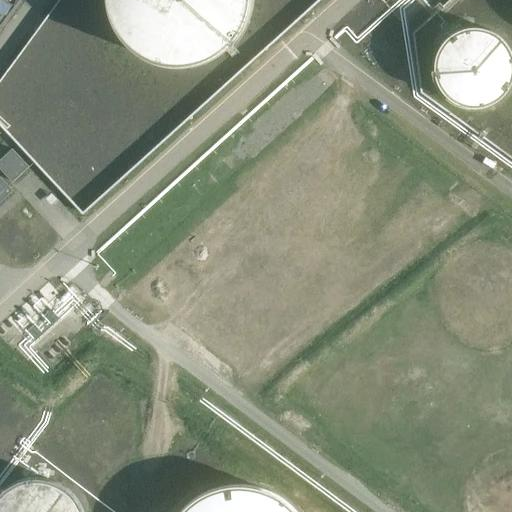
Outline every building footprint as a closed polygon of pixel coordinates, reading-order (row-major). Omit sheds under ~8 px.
[(107,0),(109,8),(113,22),(122,36),(130,45),(142,54),(155,60),(172,64),(191,63),(207,59),(223,50),(235,37),(246,20),(251,2),(250,0),(107,0)] [(511,50),(510,48),(509,44),(506,41),(504,39),(501,36),(498,34),(495,32),(492,30),(489,29),(485,28),(481,27),(478,27),(474,27),(470,27),(467,27),(463,28),(460,29),(456,31),(453,33),(450,35),(447,37),(445,40),(443,43),(440,46),(439,49),(437,52),(436,56),(435,60),(435,63),(435,67),(435,70),(435,74),(436,78),(437,81),(439,85),(440,88),(442,91),(445,94),(447,96),(450,99),(453,101),(456,103),(460,104),(463,105),(467,106),(470,107),(474,107),(478,107),(481,107),(485,106),(488,105),(492,103),(495,102),(498,100),(501,98),(504,95),(506,92),(509,89),(510,86),(511,83),(511,50)] [(28,166),(12,149),(0,160),(0,168),(12,182),(28,166)] [(0,201),(12,190),(9,186),(0,177),(0,201)] [(511,511),(511,450),(511,451),(508,451),(505,452),(501,453),(497,454),(494,456),(491,458),(487,460),(484,462),(482,464),(479,467),(477,470),(474,473),(472,476),(471,480),(469,483),(468,487),(467,490),(466,494),(466,498),(466,502),(466,505),(466,509),(466,511),(511,511)] [(85,511),(84,510),(83,507),(81,503),(80,500),(78,497),(75,494),(73,492),(70,489),(67,487),(64,485),(61,483),(58,481),(54,480),(51,479),(47,478),(44,477),(40,477),(36,477),(33,477),(29,477),(25,478),(22,479),(18,480),(15,482),(12,483),(9,485),(6,487),(3,490),(0,492),(0,511),(85,511)] [(259,487),(254,486),(250,485),(245,485),(241,484),(236,484),(232,485),(227,485),(223,486),(218,487),(214,488),(210,490),(206,492),(202,494),(198,496),(194,499),(191,501),(187,504),(184,508),(181,511),(180,511),(297,511),(296,510),(293,507),(290,504),(286,501),(283,498),(279,496),(275,494),(271,492),(267,490),(263,488),(259,487)]
